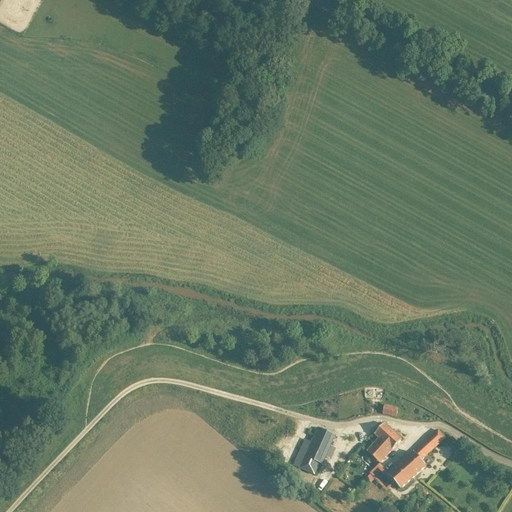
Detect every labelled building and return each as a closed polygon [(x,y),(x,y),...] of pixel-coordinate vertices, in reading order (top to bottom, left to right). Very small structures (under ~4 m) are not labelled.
[(385,406),(383,413),(397,417),(398,409),(385,406)] [(378,440),(391,452),(402,440),(384,424),(375,434),(380,439),(378,440)] [(318,429),(312,443),(305,440),(298,455),(311,461),(322,465),(322,466),(335,436),(318,429)] [(445,438),(438,431),(401,464),(413,478),(426,466),(421,460),(445,438)] [(391,452),(378,440),(367,453),(380,464),(391,452)] [(395,484),(400,490),(413,478),(401,464),(388,476),(395,484)]
